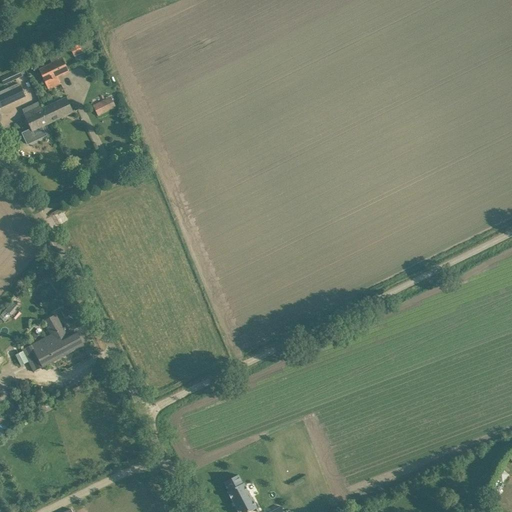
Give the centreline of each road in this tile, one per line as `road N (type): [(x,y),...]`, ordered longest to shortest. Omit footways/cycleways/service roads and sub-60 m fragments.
road 1 (unclassified): [(511,233),(144,413)]
road 2 (unclassified): [(144,413),(60,248),(0,157)]
